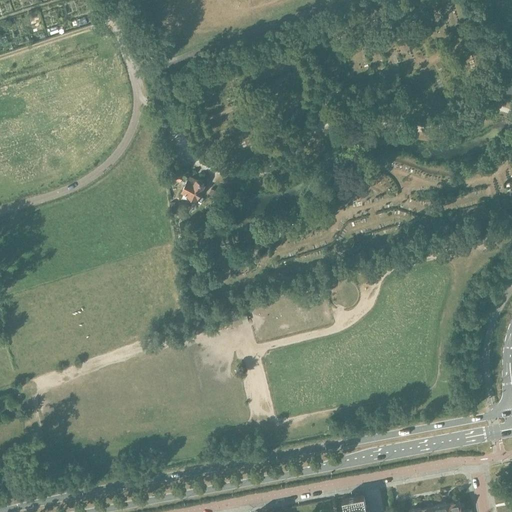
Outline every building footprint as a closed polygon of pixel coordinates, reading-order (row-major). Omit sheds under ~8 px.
[(511,80),(499,89),(505,99),(511,95),(511,80)] [(164,96),(168,99),(174,91),(169,88),(164,96)] [(171,171),(170,176),(181,180),(182,175),(171,171)] [(188,178),(182,191),(190,195),(188,199),(193,201),(195,198),(196,198),(203,186),(202,186),(204,183),(202,183),(201,181),(199,180),(198,180),(196,179),(195,181),(188,178)] [(243,322),(248,321),(246,314),(241,315),(239,305),(224,310),(225,316),(229,327),(243,322)] [(367,511),(364,494),(343,498),(345,511),(367,511)] [(447,503),(448,511),(462,511),(460,500),(447,503)] [(421,508),(421,511),(435,511),(434,505),(433,505),(433,504),(432,503),(427,503),(426,505),(427,507),(421,508)] [(434,505),(435,511),(448,511),(447,503),(434,505)]
